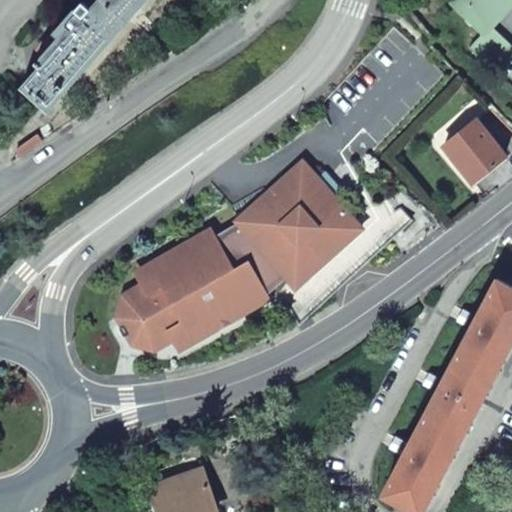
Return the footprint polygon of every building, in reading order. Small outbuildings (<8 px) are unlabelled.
[(39,65),(21,85),(48,108),(142,0),(96,0),(91,6),(86,2),(78,11),(74,8),(53,31),(57,35),(34,61),(39,65)] [(511,0),(450,0),(482,31),(471,44),(492,65),(511,44),(490,23),(511,0)] [(475,119),(444,144),(472,180),(504,154),(475,119)] [(192,339),(269,296),(284,294),(295,314),(299,321),(400,227),(411,217),(406,202),(398,208),(391,201),(362,226),(338,197),(345,191),(327,170),(320,175),(305,159),(265,195),(238,218),(243,223),(223,234),(218,237),(213,227),(138,270),(145,280),(125,291),(119,313),(124,322),(122,323),(123,326),(126,332),(129,331),(134,340),(155,346),(174,335),(180,346),(192,339)] [(409,442),(402,454),(382,491),(419,511),(511,338),(511,286),(496,278),(476,315),(470,327),(442,379),(436,390),(409,442)] [(470,327),(476,315),(463,308),(457,320),(470,327)] [(423,383),(436,390),(442,379),(428,372),(423,383)] [(389,447),(402,454),(409,442),(395,435),(389,447)] [(200,467),(153,484),(162,511),(212,511),(216,511),(200,467)]
